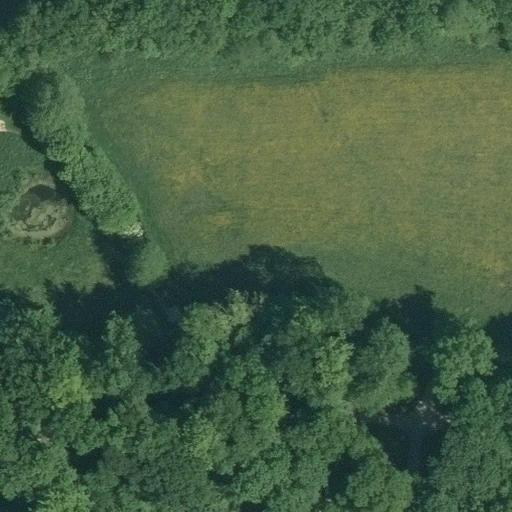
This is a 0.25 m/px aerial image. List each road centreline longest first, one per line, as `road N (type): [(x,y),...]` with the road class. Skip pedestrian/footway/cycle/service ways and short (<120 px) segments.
road 1 (track): [(215,421),(0,449)]
road 2 (track): [(426,423),(325,416),(215,421)]
road 3 (track): [(511,358),(488,354),(444,364),(426,423)]
